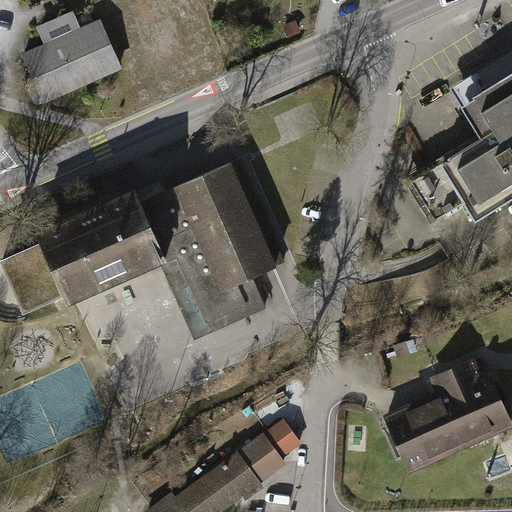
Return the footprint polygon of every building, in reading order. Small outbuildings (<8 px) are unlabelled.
[(9,59),(20,84),(30,108),(119,71),(98,20),(76,30),(69,13),(35,27),(42,45),(9,59)] [(483,140),(435,168),(462,214),(511,185),(511,73),(461,103),(483,140)] [(164,192),(191,251),(213,297),(272,269),(222,164),(164,192)] [(156,268),(191,251),(164,192),(136,204),(126,182),(24,230),(30,243),(0,257),(0,280),(16,315),(52,298),(59,313),(156,268)] [(432,399),(383,418),(406,478),(509,438),(480,362),(426,383),(432,399)] [(280,424),(145,510),(146,511),(225,511),(304,462),(280,424)]
